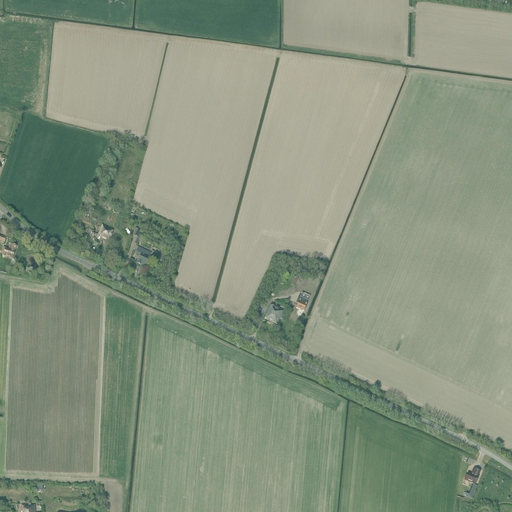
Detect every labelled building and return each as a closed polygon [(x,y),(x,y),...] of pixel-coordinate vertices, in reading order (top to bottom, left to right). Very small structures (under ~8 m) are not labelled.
[(83,220),(82,222),(94,227),(94,225),(92,224),(90,221),(89,219),(89,218),(87,217),(85,220),(83,220)] [(103,225),(98,236),(109,241),(113,230),(103,225)] [(3,255),(12,259),(17,246),(11,244),(9,249),(6,248),(3,255)] [(139,248),(136,254),(140,256),(138,262),(142,264),(141,265),(145,266),(151,254),(139,248)] [(300,296),(296,303),(298,304),(296,308),(304,311),(309,299),(310,296),(302,293),(301,296),(300,296)] [(282,315),(284,311),(271,305),(265,318),(277,324),(280,319),(282,320),(284,316),(282,315)] [(464,480),(475,484),(478,476),(480,471),(473,469),(471,473),(472,473),(471,475),(467,474),(464,480)]
